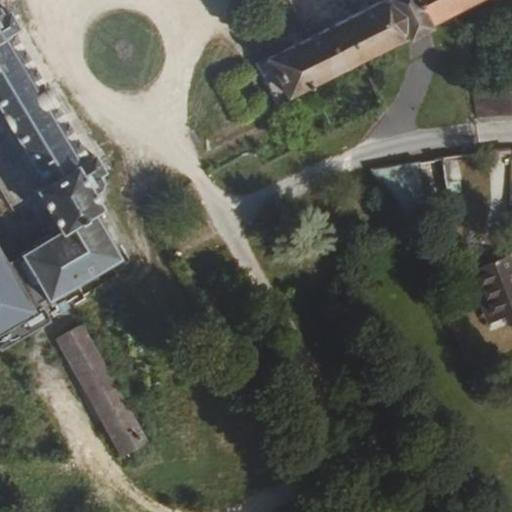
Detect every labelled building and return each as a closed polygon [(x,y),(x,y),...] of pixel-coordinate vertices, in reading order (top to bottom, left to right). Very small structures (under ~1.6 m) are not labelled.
[(511,0),(385,0),(256,67),(275,103),(398,41),(402,43),(428,30),(431,25),(462,9),(474,32),(511,11),(511,0)] [(0,350),(43,329),(33,310),(40,307),(41,310),(118,264),(94,219),(98,215),(98,193),(92,182),(99,177),(88,158),(82,163),(9,37),(14,30),(6,16),(0,18),(0,116),(42,187),(33,192),(55,236),(15,259),(16,262),(0,270),(0,350)] [(481,38),(464,40),(470,76),(487,74),(481,38)] [(511,90),(475,92),(475,116),(511,114),(511,90)] [(389,226),(427,225),(427,201),(438,201),(437,185),(421,185),(421,168),(387,169),(389,226)] [(511,264),(510,259),(475,272),(495,324),(511,316),(511,264)] [(78,327),(55,339),(114,448),(135,436),(78,327)]
